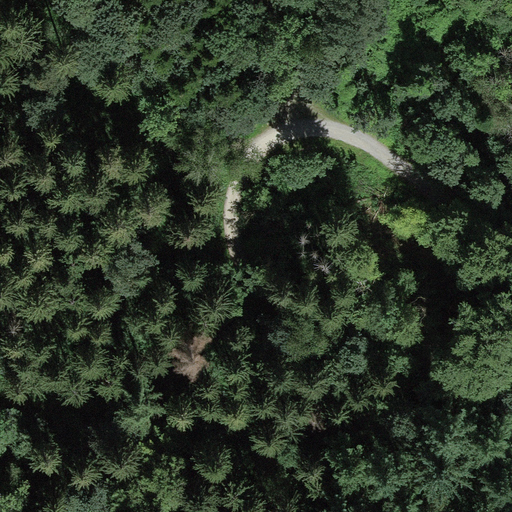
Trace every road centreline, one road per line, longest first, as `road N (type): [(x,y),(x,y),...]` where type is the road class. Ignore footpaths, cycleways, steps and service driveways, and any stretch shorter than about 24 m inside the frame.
road 1 (track): [(511,247),(379,151),(312,137),(264,154),(235,192),(228,238),(248,290),(369,319),(468,366),(511,441)]
road 2 (track): [(489,402),(242,430),(0,403)]
